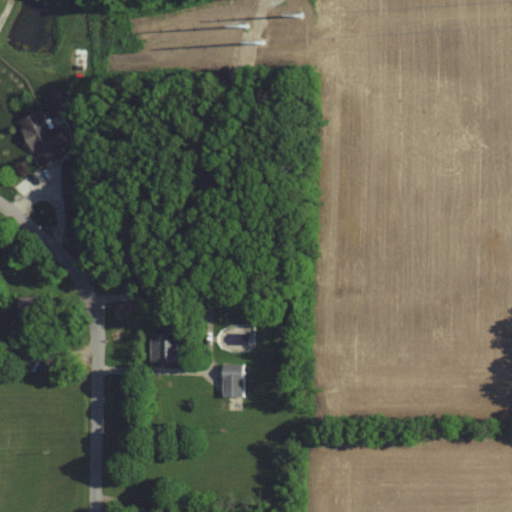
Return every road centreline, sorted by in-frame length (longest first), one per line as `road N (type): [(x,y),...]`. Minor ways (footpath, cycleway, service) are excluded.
road 1 (residential): [(95,511),(98,356),(90,303)]
road 2 (residential): [(90,303),(68,261),(0,203)]
